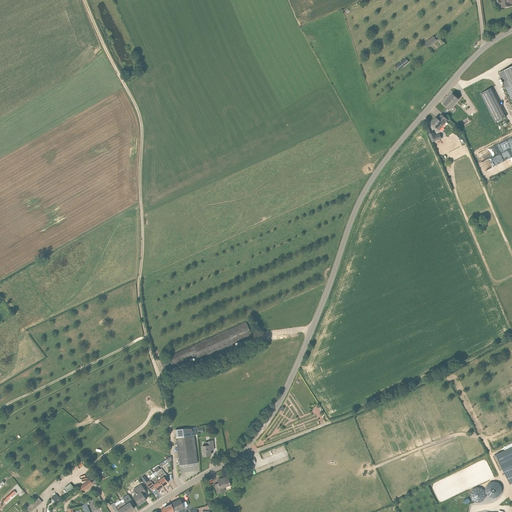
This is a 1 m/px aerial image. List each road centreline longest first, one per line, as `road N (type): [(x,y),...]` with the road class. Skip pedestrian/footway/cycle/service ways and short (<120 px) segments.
road 1 (tertiary): [(245,446),(295,368),(373,176),(474,55),(511,30)]
road 2 (track): [(84,0),(141,121),(138,292),(158,376)]
road 3 (track): [(511,337),(331,421)]
road 4 (track): [(167,411),(153,410),(139,429),(47,495),(39,511)]
road 5 (track): [(0,409),(146,337)]
road 6 (track): [(158,376),(260,334),(311,330)]
